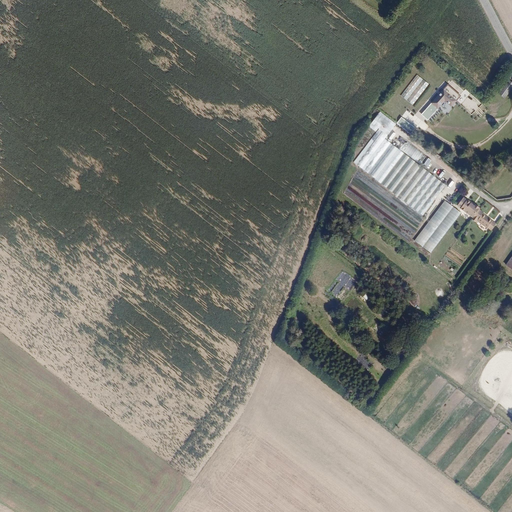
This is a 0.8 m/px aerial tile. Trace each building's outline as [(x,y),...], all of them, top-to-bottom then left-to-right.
[(427,83),(417,76),(401,96),(411,103),(427,83)] [(449,84),(460,95),(463,91),(452,81),(449,84)] [(511,88),(511,87),(511,85),(511,83),(509,81),(503,89),(508,93),(511,88)] [(505,98),(508,93),(503,89),(499,94),(505,98)] [(432,103),(438,109),(445,101),(451,107),(456,101),(444,90),(432,103)] [(396,125),(412,105),(403,98),(387,118),(396,125)] [(472,114),(478,120),(481,117),(475,111),(472,114)] [(387,136),(396,125),(387,118),(380,113),(369,127),(375,132),(378,129),(379,129),(387,136)] [(426,218),(449,188),(385,139),(387,136),(379,129),(353,162),(426,218)] [(403,137),(410,143),(412,141),(405,135),(403,137)] [(488,229),(494,222),(484,214),(485,213),(480,210),(481,209),(480,209),(480,207),(478,206),(477,206),(476,206),(476,207),(472,204),(473,204),(469,201),(468,201),(465,199),(458,207),(461,209),(461,210),(474,219),(473,221),(477,224),(478,222),(488,229)] [(448,203),(433,223),(449,236),(464,216),(448,203)] [(433,223),(417,243),(433,256),(449,236),(433,223)]
